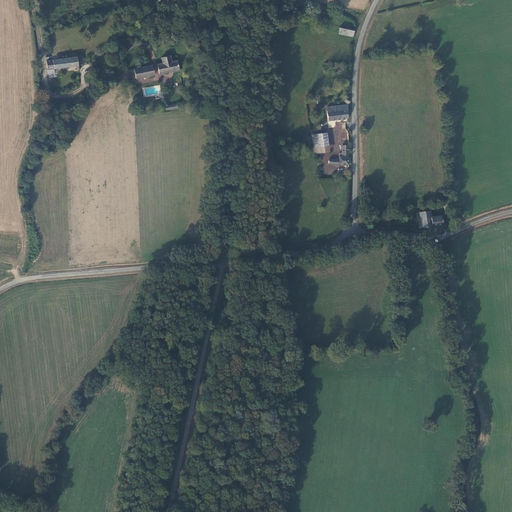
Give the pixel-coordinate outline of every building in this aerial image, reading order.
[(354,31),(340,28),(339,34),(353,36),(354,31)] [(78,65),(84,64),(83,56),(77,57),(76,53),(67,54),(67,58),(47,61),(48,70),(78,66),(78,65)] [(163,63),(157,64),(159,74),(179,70),(177,60),(172,61),(171,55),(161,57),(163,63)] [(152,65),(134,69),(135,70),(136,77),(136,79),(154,75),(152,65)] [(347,105),(327,107),(328,120),(348,118),(347,105)] [(314,148),(328,145),(326,133),(312,135),(314,148)] [(329,164),(339,164),(348,164),(348,156),(347,156),(347,154),(348,154),(348,145),(342,145),(342,153),(339,153),(339,159),(329,159),(329,164)] [(430,212),(420,213),(421,228),(443,226),(442,217),(431,218),(430,212)]
